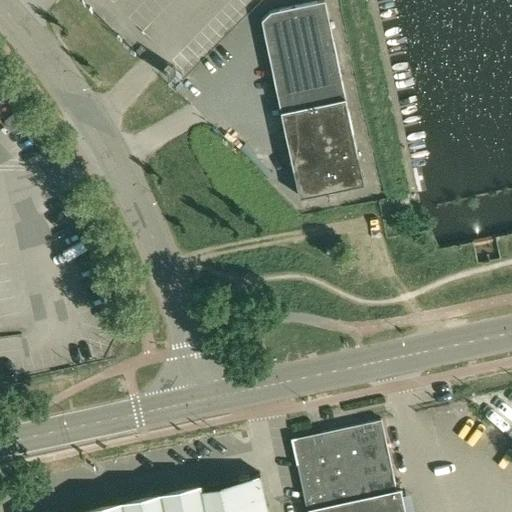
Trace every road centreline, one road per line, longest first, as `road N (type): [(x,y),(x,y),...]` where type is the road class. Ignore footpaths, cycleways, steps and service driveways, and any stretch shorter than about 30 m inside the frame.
road 1 (unclassified): [(201,399),(138,208),(69,93),(0,9)]
road 2 (tertiary): [(201,399),(511,333)]
road 3 (tertiary): [(0,442),(201,399)]
